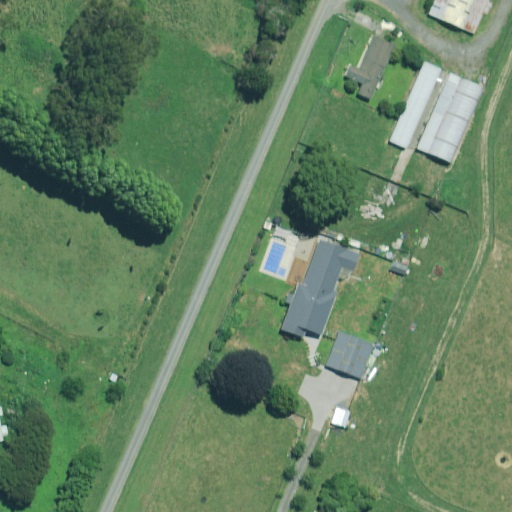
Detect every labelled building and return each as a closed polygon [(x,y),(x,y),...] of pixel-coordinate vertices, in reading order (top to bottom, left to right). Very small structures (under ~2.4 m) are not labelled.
[(488,0),(435,0),(429,15),(474,35),(488,0)] [(394,48),(374,39),(360,69),(351,64),(345,77),(362,85),(358,95),(370,101),(394,48)] [(441,69),(425,62),(390,142),(406,149),(441,69)] [(483,88),(450,74),(418,150),(451,164),(483,88)] [(333,291),(338,279),(343,281),(353,273),(360,255),(322,240),(304,285),(300,283),(281,331),(299,338),(302,329),(320,336),(337,292),(333,291)] [(374,346),(339,333),(327,367),(361,380),(374,346)] [(0,408),(0,442),(8,441),(6,426),(0,427),(0,415),(2,415),(1,408),(0,408)]
